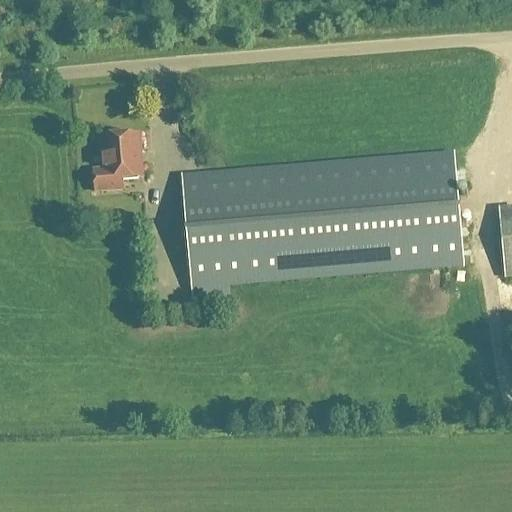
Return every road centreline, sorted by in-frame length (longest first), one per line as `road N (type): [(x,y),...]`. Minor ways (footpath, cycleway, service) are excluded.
road 1 (unclassified): [(0,79),(511,37)]
road 2 (track): [(482,222),(503,385),(511,398)]
